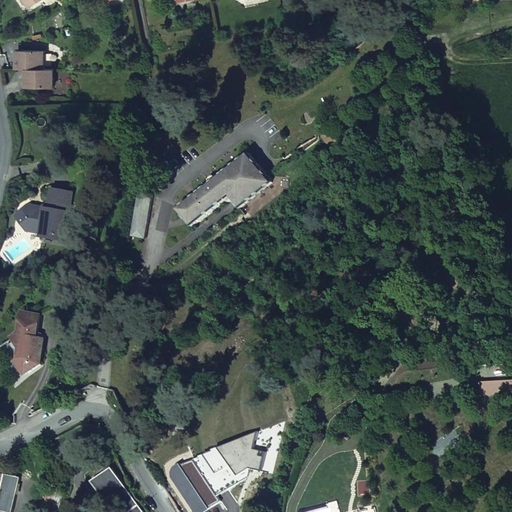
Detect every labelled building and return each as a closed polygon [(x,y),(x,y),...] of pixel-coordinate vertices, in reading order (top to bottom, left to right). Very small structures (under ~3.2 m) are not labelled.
[(24,50),(24,56),(19,61),(19,68),(29,68),(45,69),(45,50),(24,50)] [(33,87),(54,87),(55,69),(45,69),(29,68),(29,76),(33,80),(33,87)] [(241,208),(275,182),(269,175),(251,153),(217,180),(211,186),(180,211),(193,227),(231,198),(233,201),(235,200),(241,208)] [(210,178),(209,179),(209,180),(209,183),(211,186),(217,180),(215,178),(214,178),(213,177),(211,178),(210,178)] [(47,235),(64,238),(67,219),(68,214),(70,214),(73,194),(53,190),(51,210),(34,207),(27,211),(32,218),(31,221),(25,225),(29,231),(43,234),(47,235)] [(141,193),(132,236),(146,239),(155,196),(141,193)] [(19,217),(25,225),(31,221),(32,218),(27,211),(19,217)] [(15,339),(22,349),(20,359),(17,362),(26,375),(41,364),(44,349),(40,348),(41,338),(38,338),(43,316),(26,313),(22,335),(21,335),(15,339)] [(171,469),(197,511),(206,511),(212,508),(222,502),(219,496),(248,477),(246,475),(254,469),(265,472),(270,451),(259,448),(262,431),(226,446),(171,469)] [(115,511),(144,511),(115,470),(96,483),(115,511)] [(0,510),(8,511),(14,511),(21,478),(0,473),(0,510)] [(51,486),(49,492),(46,491),(42,511),(57,511),(58,510),(61,510),(66,489),(51,486)]
